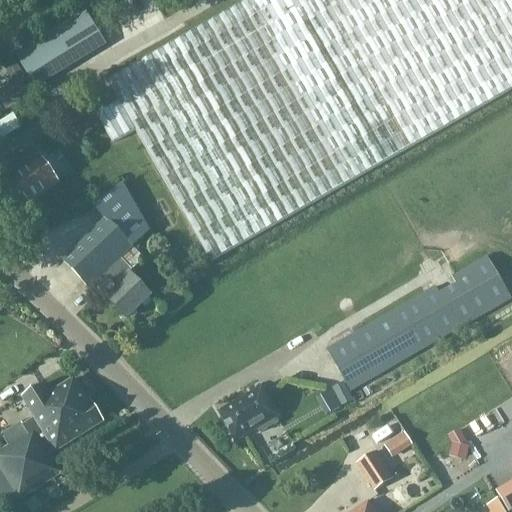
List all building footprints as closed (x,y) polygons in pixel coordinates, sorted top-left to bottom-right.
[(118,103),(98,114),(97,115),(113,144),(135,131),(210,263),(511,90),(511,0),(251,0),(108,82),(118,103)] [(14,54),(35,89),(106,45),(85,11),(14,54)] [(0,187),(0,190),(15,213),(59,183),(42,159),(40,160),(32,148),(7,165),(15,177),(0,187)] [(150,231),(123,185),(92,208),(103,219),(61,260),(89,290),(104,276),(117,289),(106,300),(126,321),(152,296),(129,272),(144,259),(133,248),(150,231)] [(326,350),(350,392),(350,393),(511,300),(486,257),(451,277),(453,281),(437,290),(435,286),(326,350)] [(318,412),(342,402),(332,380),(309,390),(318,412)] [(28,437),(85,401),(72,381),(47,397),(41,387),(21,400),(34,421),(22,428),(28,437)] [(279,418),(276,413),(261,387),(256,390),(254,387),(248,390),(250,394),(216,413),(235,444),(238,442),(257,431),(259,435),(278,424),(276,420),(279,418)] [(85,401),(28,437),(0,454),(0,510),(1,511),(2,511),(17,503),(60,476),(45,452),(51,448),(55,454),(102,424),(90,403),(87,405),(85,401)] [(367,442),(384,433),(379,423),(362,433),(367,442)] [(446,428),(436,432),(446,455),(456,451),(446,428)] [(384,447),(392,459),(412,446),(404,434),(384,447)] [(374,492),(392,481),(374,454),(356,465),(374,492)] [(511,511),(511,484),(495,495),(505,511),(511,511)] [(492,511),(483,496),(474,502),(479,511),(492,511)] [(374,511),(369,503),(354,511),(374,511)]
